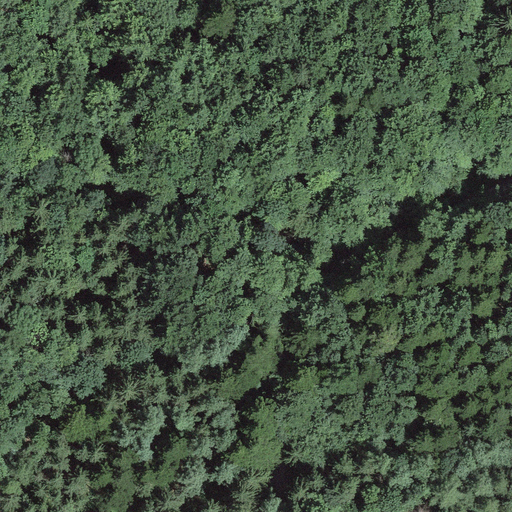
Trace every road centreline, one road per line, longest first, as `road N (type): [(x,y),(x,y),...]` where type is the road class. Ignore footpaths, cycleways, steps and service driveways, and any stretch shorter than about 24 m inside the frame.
road 1 (track): [(511,186),(334,254),(274,346),(271,468),(286,511)]
road 2 (track): [(334,254),(262,221),(13,182),(0,171)]
